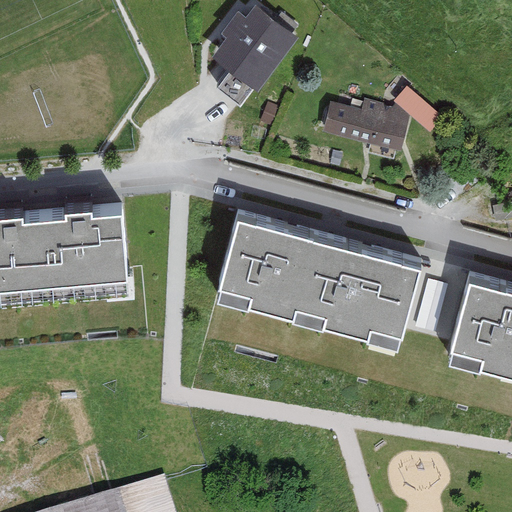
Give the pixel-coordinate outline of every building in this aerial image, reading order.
[(300,40),(260,8),(251,20),(243,13),(225,36),(232,41),(217,60),(234,74),(221,90),(245,109),(300,40)] [(443,118),(408,88),(396,101),(431,131),(443,118)] [(363,109),(332,101),(325,130),(359,139),(359,135),(403,146),(411,118),(385,111),(387,104),(366,99),(363,109)] [(123,201),(0,212),(0,295),(131,283),(123,201)] [(422,258),(240,210),(221,282),(403,331),(422,258)] [(511,281),(469,270),(449,343),(511,360),(511,281)] [(174,511),(163,478),(53,511),(174,511)]
